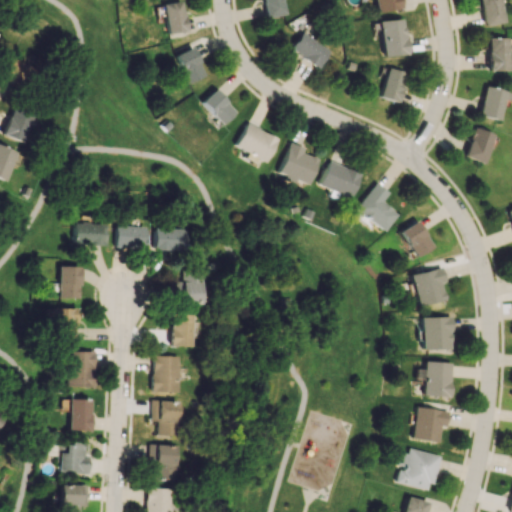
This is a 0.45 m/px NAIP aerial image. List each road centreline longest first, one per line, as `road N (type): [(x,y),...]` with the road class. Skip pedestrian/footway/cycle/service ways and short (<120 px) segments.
road 1 (residential): [(410,157),(465,221),(493,299),(491,411),(470,511)]
road 2 (residential): [(225,0),(240,55),(263,85),(410,157)]
road 3 (residential): [(118,511),(125,298)]
road 4 (residential): [(440,0),(445,93),(410,157)]
